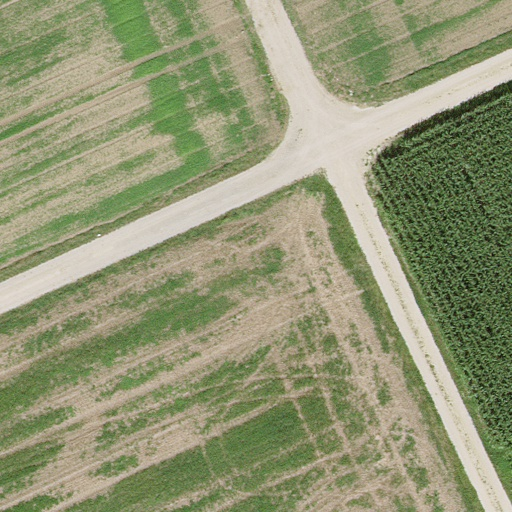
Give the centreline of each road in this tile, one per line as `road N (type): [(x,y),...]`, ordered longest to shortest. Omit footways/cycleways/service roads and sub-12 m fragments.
road 1 (track): [(489,511),(253,0)]
road 2 (track): [(0,294),(511,59)]
